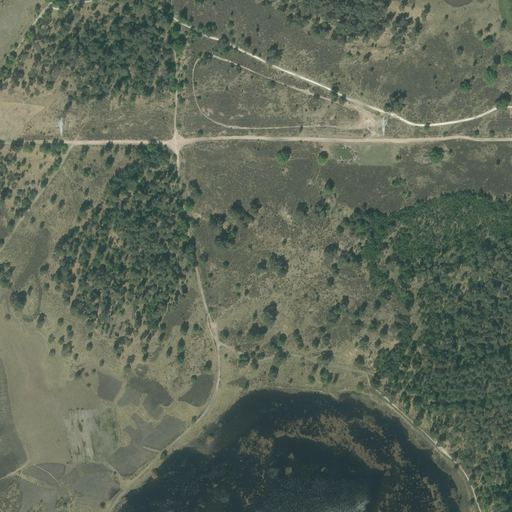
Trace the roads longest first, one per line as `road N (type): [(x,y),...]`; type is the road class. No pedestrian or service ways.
road 1 (track): [(511,136),(174,142)]
road 2 (track): [(218,343),(467,385),(511,377)]
road 3 (track): [(218,343),(217,388),(207,408),(108,511)]
road 4 (track): [(174,142),(179,196),(218,343)]
road 5 (track): [(0,249),(72,143)]
road 6 (track): [(173,18),(174,142)]
